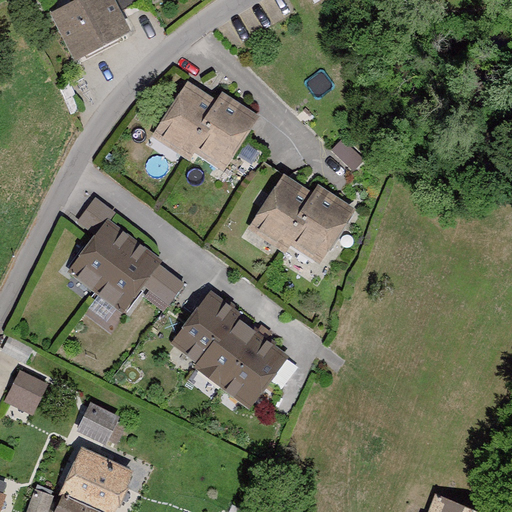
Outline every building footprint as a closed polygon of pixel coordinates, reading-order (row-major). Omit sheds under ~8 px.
[(110,0),(98,0),(52,22),(75,69),(131,42),(110,0)] [(203,134),(218,109),(189,90),(153,144),(192,172),(199,162),(213,140),(203,134)] [(258,125),(222,103),(218,109),(203,134),(213,140),(199,162),(225,178),(258,125)] [(313,201),(283,181),(246,237),(283,261),(290,251),(305,227),(299,223),(313,201)] [(318,192),(313,201),(299,223),(305,227),(290,251),(319,269),(354,214),(318,192)] [(98,235),(116,209),(95,195),(78,222),(98,235)] [(163,268),(108,230),(70,285),(124,323),(163,268)] [(233,315),(210,299),(172,353),(200,372),(196,378),(247,413),(285,359),(230,320),(233,315)] [(46,391),(18,379),(5,410),(32,422),(46,391)] [(118,425),(90,412),(78,439),(106,451),(118,425)] [(116,511),(132,477),(83,457),(59,511),(116,511)]
